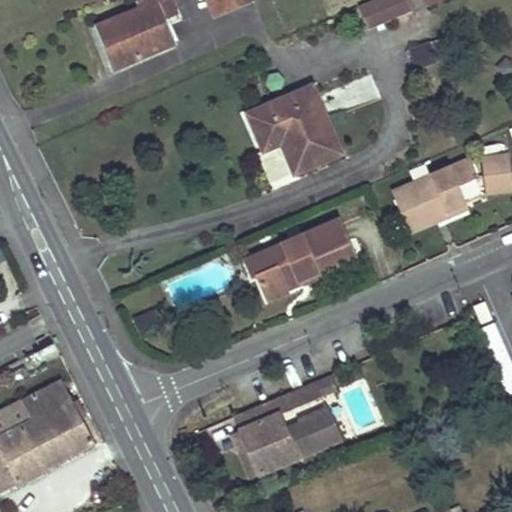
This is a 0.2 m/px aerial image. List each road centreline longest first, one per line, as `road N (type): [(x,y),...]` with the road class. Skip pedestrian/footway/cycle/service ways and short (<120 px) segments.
road 1 (residential): [(511,236),(125,411)]
road 2 (unknown): [(71,233),(265,195),(358,161),(389,120),(384,47)]
road 3 (secondary): [(125,411),(0,142)]
